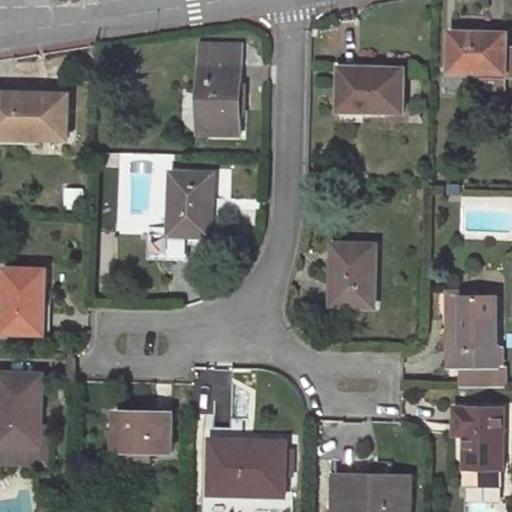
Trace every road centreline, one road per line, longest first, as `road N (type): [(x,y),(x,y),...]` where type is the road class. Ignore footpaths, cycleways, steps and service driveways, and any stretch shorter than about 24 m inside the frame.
road 1 (residential): [(117,343),(181,343),(251,314),(282,266),(293,157),(292,0)]
road 2 (residential): [(244,0),(0,35)]
